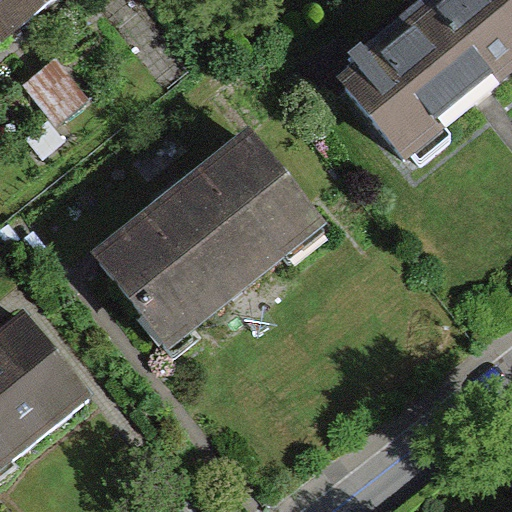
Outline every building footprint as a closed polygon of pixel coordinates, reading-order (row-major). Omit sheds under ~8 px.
[(0,0),(0,54),(1,56),(71,0),(0,0)] [(511,0),(444,0),(336,90),(405,174),(511,85),(511,0)] [(55,76),(28,96),(54,130),(81,109),(55,76)] [(91,265),(169,363),(326,237),(248,140),(91,265)] [(0,483),(98,405),(19,306),(0,320),(0,483)]
